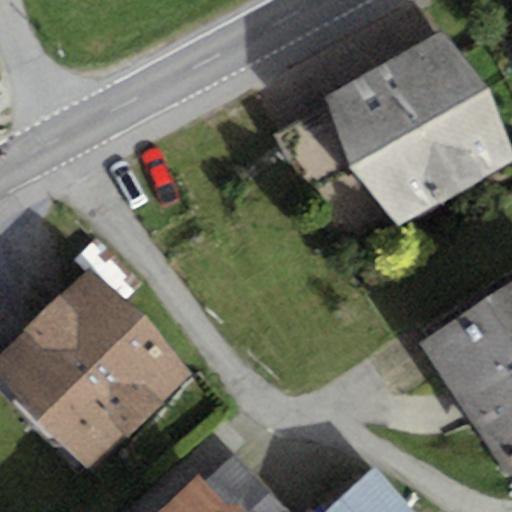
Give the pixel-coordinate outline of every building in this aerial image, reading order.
[(511,152),(449,44),(283,140),(348,253),(511,157),(511,152)] [(98,279),(0,366),(0,379),(87,475),(191,382),(98,279)] [(511,282),(417,344),(504,476),(511,471),(511,282)] [(287,511),(233,457),(204,484),(231,511),(287,511)] [(415,511),(377,469),(328,511),(415,511)] [(231,511),(204,484),(199,478),(164,511),(231,511)]
